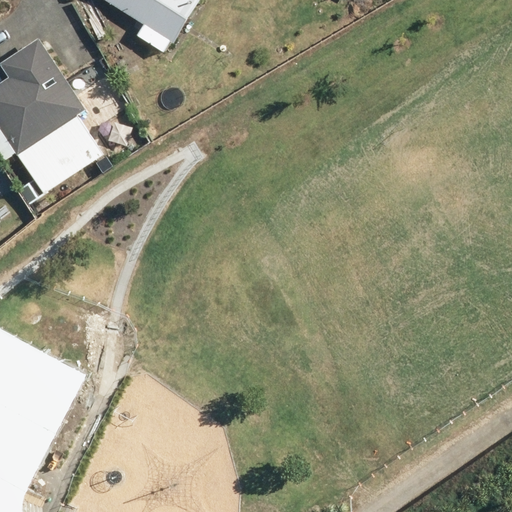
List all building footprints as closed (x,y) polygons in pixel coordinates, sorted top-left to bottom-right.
[(136,35),(164,51),(170,40),(173,42),(199,0),(107,0),(143,22),(136,35)] [(303,0),(302,1),(310,12),(320,4),(317,0),(303,0)] [(98,7),(83,15),(87,24),(102,16),(98,7)] [(86,28),(99,50),(109,45),(96,22),(86,28)] [(0,82),(0,129),(43,194),(104,154),(78,116),(87,109),(40,37),(0,62),(0,65),(8,77),(0,82)] [(130,143),(142,146),(145,132),(134,129),(130,143)] [(0,511),(12,511),(12,499),(75,377),(0,336),(0,511)]
